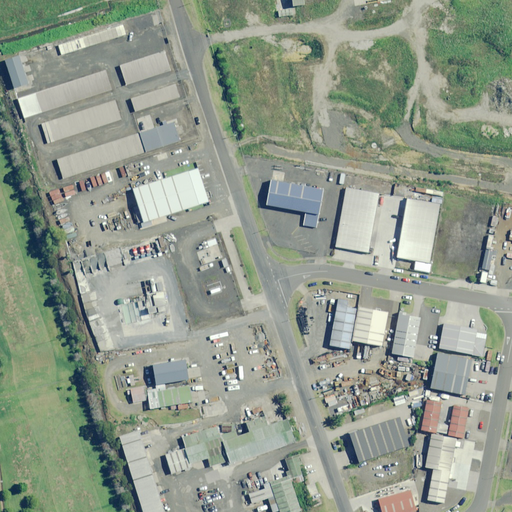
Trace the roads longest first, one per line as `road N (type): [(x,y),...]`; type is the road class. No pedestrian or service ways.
road 1 (unclassified): [(174,0),(266,279)]
road 2 (unclassified): [(511,306),(333,271),(266,279)]
road 3 (unclassified): [(266,279),(345,511)]
road 4 (unclassified): [(473,511),(511,325)]
